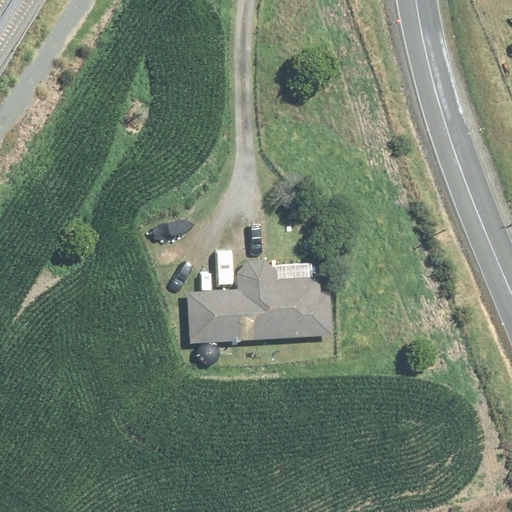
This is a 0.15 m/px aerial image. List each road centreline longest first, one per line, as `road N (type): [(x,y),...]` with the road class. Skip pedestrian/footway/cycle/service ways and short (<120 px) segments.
road 1 (tertiary): [(417,0),(458,161),(511,290)]
road 2 (track): [(75,0),(0,119)]
